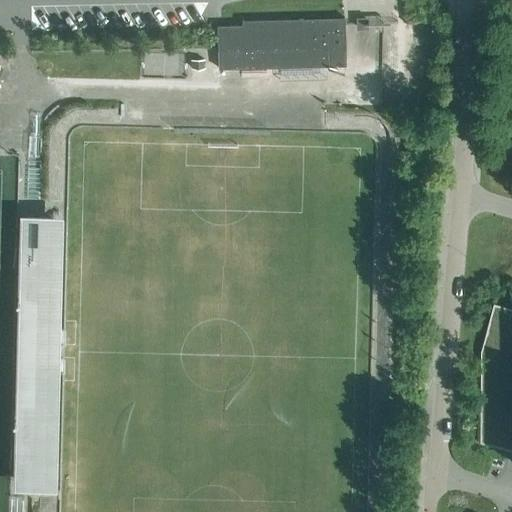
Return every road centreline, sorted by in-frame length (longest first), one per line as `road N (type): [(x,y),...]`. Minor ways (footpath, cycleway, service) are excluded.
road 1 (residential): [(507,495),(436,473),(460,195)]
road 2 (residential): [(460,195),(469,0)]
